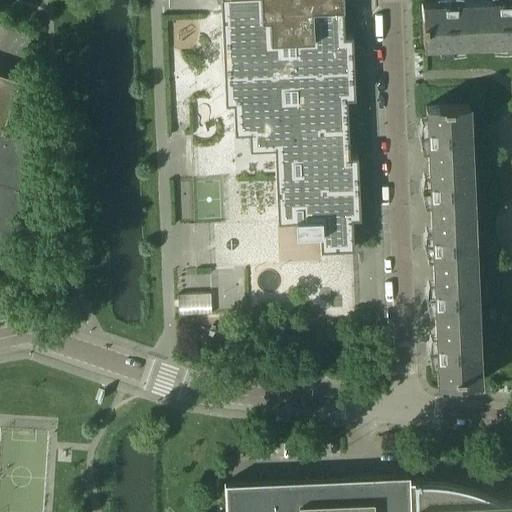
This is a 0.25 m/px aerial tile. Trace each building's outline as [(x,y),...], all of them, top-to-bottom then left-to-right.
[(220,0),(225,103),(233,103),(234,133),(249,132),(250,149),(274,148),(277,221),(295,220),(295,234),(319,233),(320,249),(353,248),(352,218),(360,217),(357,154),(349,155),(347,98),(355,97),(352,34),(344,35),(342,0),(220,0)] [(452,44),(449,0),(443,0),(444,1),(422,2),(423,46),(452,44)] [(478,43),(476,0),(471,0),(455,1),(455,0),(449,0),(452,44),(478,43)] [(505,42),(503,0),(476,0),(478,43),(505,42)] [(511,41),(511,0),(503,0),(505,42),(511,41)] [(0,263),(5,265),(19,226),(28,229),(35,209),(26,206),(39,169),(24,164),(32,141),(1,130),(19,80),(0,73),(0,263)] [(481,381),(469,104),(426,106),(427,128),(423,128),(423,140),(427,140),(429,182),(425,182),(426,194),(430,194),(431,236),(428,236),(428,248),(432,247),(434,290),(430,290),(430,302),(434,301),(436,344),(432,344),(433,356),(436,355),(438,383),(481,381)] [(511,511),(511,498),(501,499),(492,495),(452,482),(409,480),(409,473),(225,481),(226,511),(511,511)]
